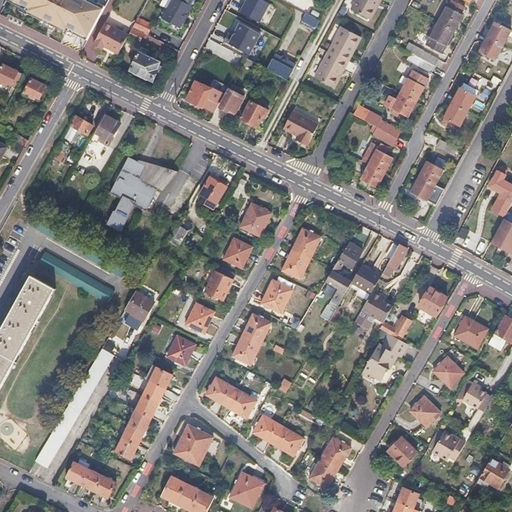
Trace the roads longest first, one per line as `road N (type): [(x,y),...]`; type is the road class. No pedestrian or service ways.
road 1 (residential): [(474,269),(362,460),(356,511)]
road 2 (residential): [(308,184),(185,398)]
road 3 (residential): [(379,220),(490,0)]
road 4 (residential): [(425,243),(511,79)]
road 5 (tertiary): [(158,109),(308,184)]
road 6 (residential): [(0,213),(79,70)]
road 7 (residential): [(185,398),(288,483),(285,489)]
road 8 (residential): [(185,398),(123,511)]
road 9 (residential): [(158,109),(217,0)]
